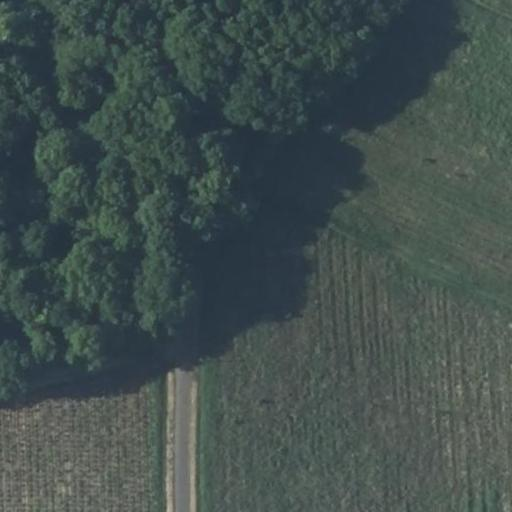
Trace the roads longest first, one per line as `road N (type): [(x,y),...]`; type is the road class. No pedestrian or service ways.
road 1 (unclassified): [(182,511),(176,95),(152,0)]
road 2 (track): [(177,340),(147,359),(0,396)]
